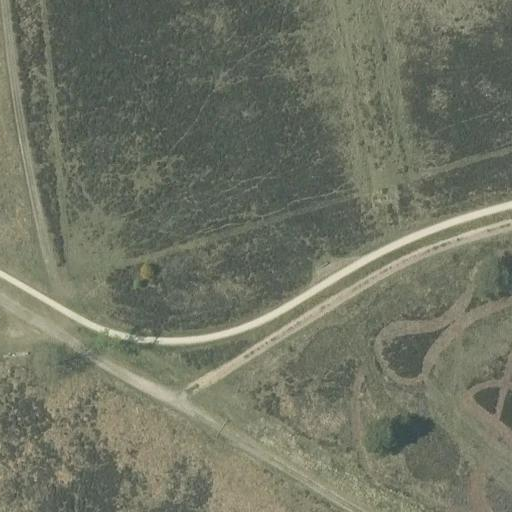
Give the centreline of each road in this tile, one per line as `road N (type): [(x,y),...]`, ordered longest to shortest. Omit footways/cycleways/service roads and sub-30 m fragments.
road 1 (unknown): [(173,402),(372,274),(511,225)]
road 2 (track): [(56,307),(6,0)]
road 3 (track): [(173,402),(355,511)]
road 4 (track): [(47,329),(173,402)]
